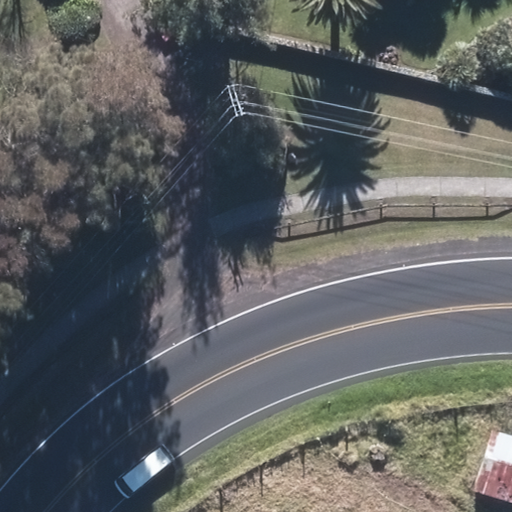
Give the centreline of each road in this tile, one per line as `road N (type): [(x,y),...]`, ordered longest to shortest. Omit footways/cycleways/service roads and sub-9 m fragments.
road 1 (tertiary): [(511,304),(313,329),(143,422),(59,511)]
road 2 (track): [(122,0),(160,121),(263,356)]
